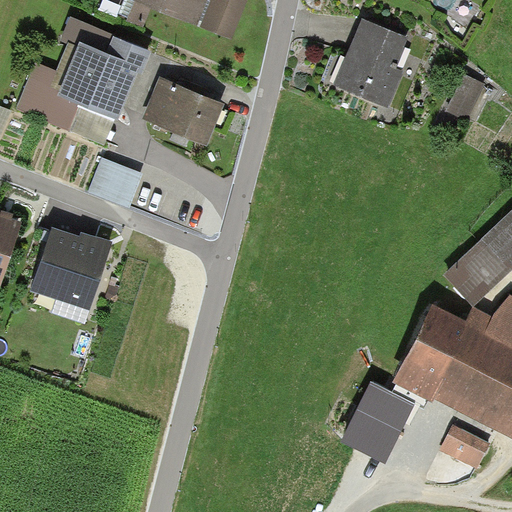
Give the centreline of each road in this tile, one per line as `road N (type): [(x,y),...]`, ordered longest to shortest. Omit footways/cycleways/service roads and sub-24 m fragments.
road 1 (residential): [(159,511),(287,0)]
road 2 (track): [(361,511),(388,490),(511,509)]
